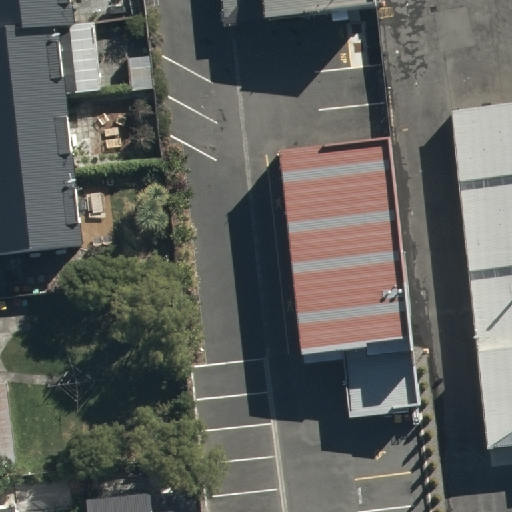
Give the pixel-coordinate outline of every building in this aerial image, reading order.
[(71,0),(0,0),(0,252),(82,244),(58,13),(73,12),(71,0)] [(222,0),(224,18),(371,2),(370,0),(222,0)] [(511,96),(449,103),(487,439),(511,436),(511,96)] [(279,135),(299,343),(403,333),(383,125),(279,135)] [(7,378),(0,378),(0,461),(14,460),(7,378)] [(0,511),(198,511),(195,483),(87,494),(88,503),(14,510),(12,492),(0,493),(0,511)]
